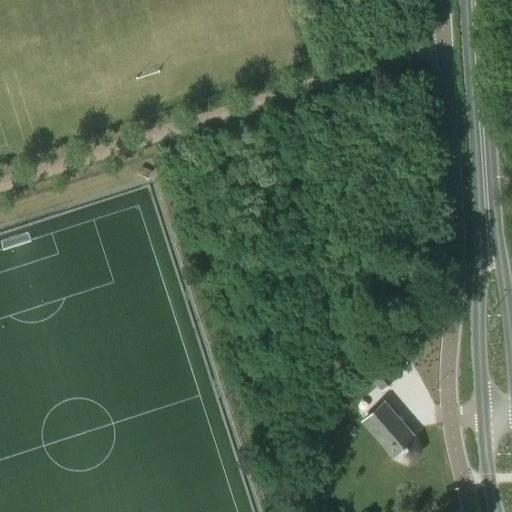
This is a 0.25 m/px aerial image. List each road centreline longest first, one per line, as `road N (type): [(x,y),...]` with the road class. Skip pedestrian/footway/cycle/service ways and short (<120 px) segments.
road 1 (secondary): [(473,0),(488,229)]
road 2 (secondary): [(488,229),(479,312),(484,409)]
